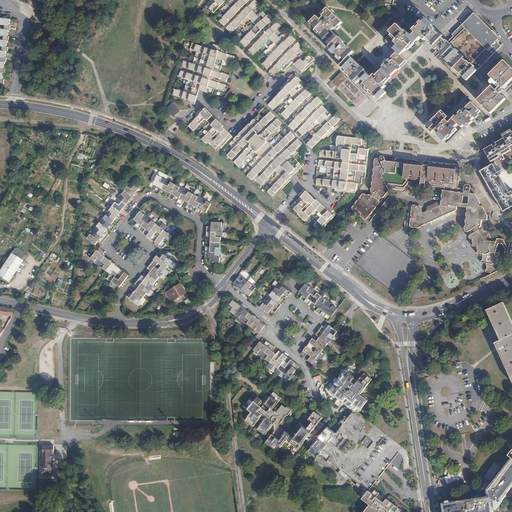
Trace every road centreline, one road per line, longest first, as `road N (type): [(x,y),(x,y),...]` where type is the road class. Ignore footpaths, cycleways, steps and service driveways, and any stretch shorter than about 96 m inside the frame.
road 1 (tertiary): [(396,318),(427,511)]
road 2 (tertiary): [(431,511),(410,320)]
road 3 (tertiary): [(179,158),(91,119),(0,104)]
road 4 (residential): [(123,225),(152,195),(196,217),(202,268),(223,285)]
road 5 (tertiary): [(267,227),(396,318)]
road 6 (tertiary): [(399,311),(366,297),(272,221)]
